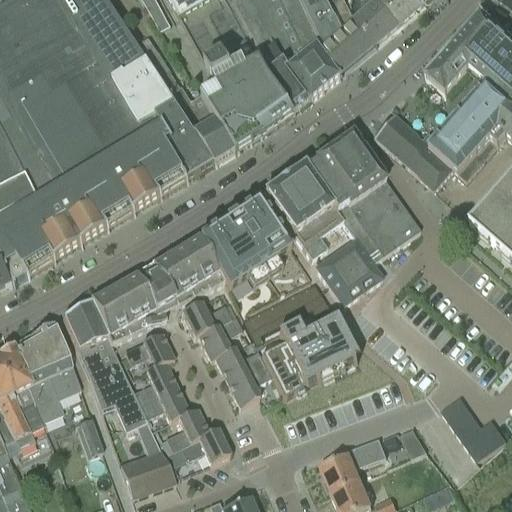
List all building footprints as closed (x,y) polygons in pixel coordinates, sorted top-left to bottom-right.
[(0,265),(14,291),(15,294),(16,293),(15,291),(27,284),(28,286),(29,285),(28,283),(43,274),(54,268),(55,270),(56,269),(55,267),(59,264),(65,261),(53,238),(81,221),(100,240),(107,236),(108,238),(109,237),(108,235),(127,224),(133,220),(134,222),(135,221),(134,219),(153,208),(154,209),(160,205),(161,206),(162,205),(161,204),(177,195),(186,189),(187,190),(188,189),(188,188),(203,179),(215,172),(175,110),(138,51),(108,9),(105,11),(98,0),(24,0),(22,2),(11,8),(0,14),(0,265)] [(5,0),(0,0),(0,14),(11,8),(5,0)] [(21,0),(5,0),(11,8),(22,2),(21,0)] [(151,0),(138,0),(159,38),(169,33),(151,0)] [(163,0),(216,95),(202,104),(237,159),(249,152),(263,143),(293,121),(270,91),(271,90),(258,66),(225,8),(223,4),(221,0),(220,0),(163,0)] [(287,76),(249,7),(244,0),(220,0),(221,0),(223,4),(225,8),(258,66),(271,90),(270,91),(293,121),(311,107),(287,76)] [(319,53),(322,50),(297,0),(262,0),(249,7),(287,76),(311,107),(341,84),(319,53)] [(297,0),(322,50),(319,53),(341,84),(376,55),(363,39),(360,42),(353,34),(354,34),(342,9),(337,0),(297,0)] [(337,0),(342,9),(354,34),(353,34),(360,42),(363,39),(376,55),(423,14),(408,0),(337,0)] [(433,5),(438,0),(408,0),(423,14),(433,5)] [(489,86),(511,106),(511,49),(495,36),(480,22),(452,54),(453,54),(472,72),(489,86)] [(215,172),(215,173),(236,160),(237,159),(202,104),(201,105),(200,103),(192,110),(182,95),(180,96),(163,69),(164,68),(148,45),(138,51),(175,110),(215,172)] [(452,54),(424,85),(444,103),(469,75),(486,90),(435,147),(428,155),(453,178),(466,189),(476,177),(504,145),(511,151),(511,106),(489,86),(472,72),(452,54)] [(393,122),(372,145),(387,158),(395,165),(433,199),(453,178),(428,155),(435,147),(429,141),(423,148),(408,135),(393,122)] [(350,141),(303,173),(337,222),(347,215),(382,263),(382,265),(419,239),(361,157),(350,141)] [(309,269),(318,262),(323,268),(314,275),(338,310),(378,282),(371,271),(382,263),(347,215),(337,222),(303,173),(262,202),(309,269)] [(511,181),(469,230),(511,267),(511,181)] [(223,233),(203,248),(229,298),(254,281),(261,276),(268,271),(289,256),(276,238),(264,221),(257,210),(236,225),(237,227),(232,230),(231,228),(223,233)] [(176,314),(216,294),(222,291),(198,245),(151,274),(152,275),(176,314)] [(0,298),(12,293),(12,292),(14,291),(0,265),(0,298)] [(167,318),(176,314),(152,275),(145,279),(135,285),(134,283),(89,309),(109,353),(166,326),(162,321),(167,318)] [(305,282),(297,286),(304,297),(307,295),(313,292),(305,282)] [(297,286),(290,290),(297,301),(300,299),(304,297),(297,286)] [(290,290),(284,294),(290,305),(297,301),(290,290)] [(313,292),(307,295),(314,308),(315,308),(323,304),(313,292)] [(284,294),(277,298),(283,309),(290,305),(284,294)] [(304,297),(300,299),(304,307),(308,312),(315,308),(314,308),(307,295),(304,297)] [(277,298),(270,302),(276,313),(280,311),(283,309),(277,298)] [(297,301),(290,305),(294,312),(304,307),(300,299),(297,301)] [(270,302),(263,305),(270,317),(270,316),(276,313),(270,302)] [(263,305),(257,309),(263,320),(270,317),(263,305)] [(283,309),(280,311),(284,318),(294,312),(290,305),(283,309)] [(89,309),(61,325),(88,385),(91,395),(94,403),(106,398),(113,413),(125,440),(136,435),(139,443),(146,463),(119,473),(131,507),(174,492),(172,486),(159,459),(144,427),(138,414),(132,400),(126,388),(119,373),(118,372),(109,353),(89,309)] [(257,309),(250,313),(256,324),(260,322),(263,320),(257,309)] [(223,313),(205,323),(199,311),(180,321),(193,346),(197,344),(230,328),(229,327),(223,313)] [(276,313),(270,316),(274,324),(284,318),(280,311),(276,313)] [(250,313),(237,321),(239,325),(243,332),(249,328),(250,328),(256,324),(250,313)] [(263,320),(260,322),(264,329),(274,324),(270,316),(270,317),(263,320)] [(256,324),(250,328),(254,335),(264,329),(260,322),(256,324)] [(222,346),(239,337),(233,325),(229,327),(230,328),(197,344),(209,369),(213,367),(234,357),(234,356),(228,359),(222,346)] [(286,354),(262,367),(285,410),(297,404),(294,398),(305,392),(308,398),(323,390),(320,384),(344,372),(347,378),(360,371),(337,327),(312,340),(307,330),(281,343),(286,354)] [(249,328),(243,332),(251,345),(258,342),(254,335),(250,328),(249,328)] [(272,329),(260,335),(269,351),(280,345),(272,329)] [(26,346),(13,354),(32,391),(27,393),(32,411),(41,433),(42,433),(41,430),(50,427),(60,424),(59,419),(55,409),(56,409),(79,399),(71,375),(52,331),(26,346)] [(143,382),(164,372),(169,369),(173,368),(168,357),(160,342),(123,360),(129,374),(144,367),(148,375),(142,379),(142,381),(143,382)] [(408,352),(384,364),(407,408),(430,396),(408,352)] [(32,449),(28,439),(41,433),(32,411),(27,393),(32,391),(13,354),(0,361),(0,419),(3,426),(0,427),(0,448),(2,453),(13,447),(18,456),(32,449)] [(256,359),(240,367),(234,357),(213,367),(226,392),(263,373),(256,359)] [(138,414),(176,396),(164,372),(143,382),(146,389),(148,392),(132,400),(138,414)] [(252,395),(270,386),(263,373),(226,392),(238,416),(258,407),(252,395)] [(167,431),(174,428),(174,427),(188,421),(176,396),(138,414),(144,427),(162,419),(167,431)] [(447,429),(466,415),(459,405),(439,419),(447,429)] [(454,439),(473,425),(466,415),(447,429),(454,439)] [(178,455),(208,441),(196,417),(188,421),(174,427),(174,428),(177,433),(179,438),(164,446),(164,447),(171,460),(172,460),(179,457),(178,455)] [(480,435),(473,425),(454,439),(461,449),(480,435)] [(86,467),(100,462),(101,461),(89,427),(74,433),(86,467)] [(495,456),(505,449),(490,428),(480,435),(488,446),(495,456)] [(468,459),(488,446),(480,435),(461,449),(468,459)] [(411,469),(417,465),(425,460),(412,437),(400,443),(408,461),(411,469)] [(208,472),(209,473),(215,470),(228,464),(216,438),(208,441),(178,455),(179,457),(184,467),(185,469),(203,461),(208,472)] [(385,465),(378,446),(345,459),(347,463),(318,476),(329,501),(358,488),(354,477),(385,465)] [(475,470),(495,456),(488,446),(468,459),(475,470)] [(23,511),(12,485),(4,466),(1,454),(2,453),(0,448),(0,507),(1,511),(23,511)] [(171,460),(166,463),(171,473),(184,467),(179,457),(172,460),(171,460)] [(334,511),(368,511),(358,488),(329,501),(334,511)] [(445,495),(433,501),(438,511),(440,511),(450,507),(445,495)]
